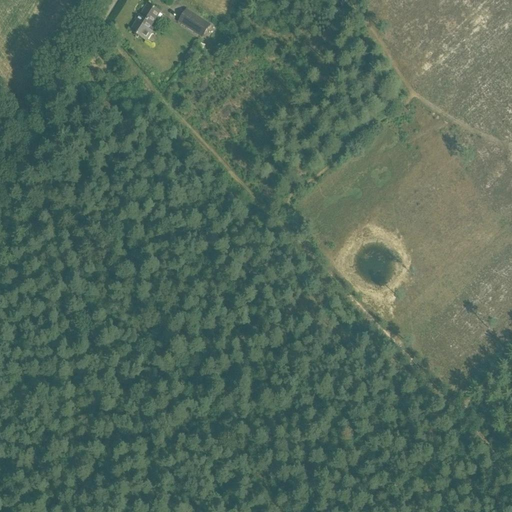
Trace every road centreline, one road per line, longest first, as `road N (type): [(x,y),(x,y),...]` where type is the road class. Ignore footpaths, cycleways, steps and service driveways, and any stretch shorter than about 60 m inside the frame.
road 1 (track): [(511,474),(285,230),(88,41)]
road 2 (track): [(347,0),(412,94),(289,198),(285,230)]
road 3 (unclassified): [(0,185),(112,0)]
